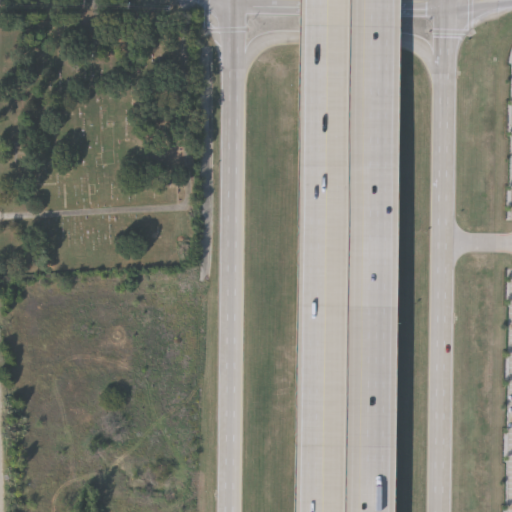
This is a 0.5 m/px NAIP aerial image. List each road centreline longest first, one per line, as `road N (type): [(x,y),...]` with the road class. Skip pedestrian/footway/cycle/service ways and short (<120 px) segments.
road 1 (motorway): [(372,511),(378,0)]
road 2 (motorway): [(328,0),(323,511)]
road 3 (secondary): [(233,0),(230,511)]
road 4 (secondary): [(438,511),(442,242)]
road 5 (secondary): [(444,86),(421,51),(393,41),(285,39),(257,49),(234,85)]
road 6 (secondary): [(442,242),(446,0)]
road 7 (secondary): [(240,0),(253,7),(422,12),(445,0)]
